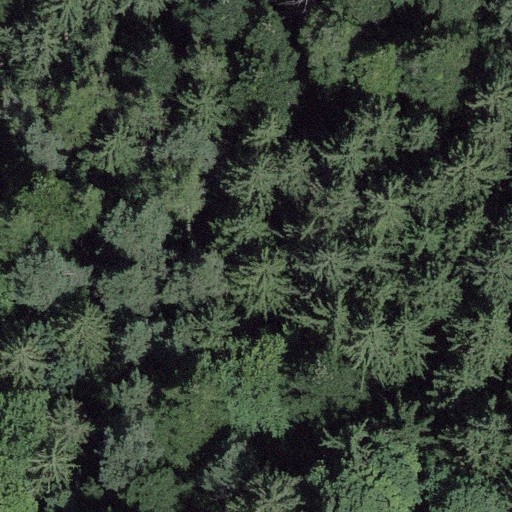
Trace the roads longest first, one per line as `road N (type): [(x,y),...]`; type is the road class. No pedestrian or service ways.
road 1 (track): [(299,0),(511,125)]
road 2 (track): [(0,84),(193,0)]
